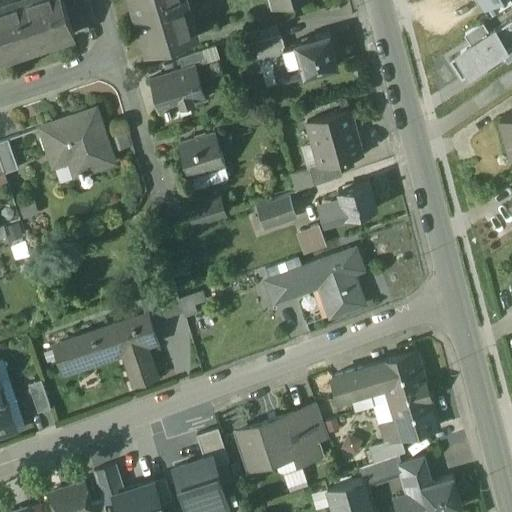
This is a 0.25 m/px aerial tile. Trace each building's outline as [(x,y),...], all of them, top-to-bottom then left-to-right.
[(6,0),(0,2),(0,58),(74,33),(72,27),(63,0),(6,0)] [(95,20),(88,0),(63,0),(72,27),(95,20)] [(185,0),(130,0),(146,54),(197,39),(185,0)] [(511,2),(510,0),(493,0),(485,6),(492,16),(511,2)] [(511,17),(494,29),(506,47),(511,43),(511,17)] [(464,35),(471,45),(490,32),(483,22),(464,35)] [(506,47),(494,29),(490,32),(471,45),(450,59),(462,77),(500,51),(506,47)] [(328,34),(295,43),(300,61),(274,68),(277,82),(337,65),(328,34)] [(273,36),(252,41),(259,57),(261,65),(279,60),(273,36)] [(252,41),(229,48),(233,64),(259,57),(252,41)] [(511,43),(506,47),(500,51),(507,61),(511,58),(511,43)] [(201,48),(177,56),(181,68),(195,64),(195,65),(206,61),(201,48)] [(181,68),(150,78),(160,111),(205,97),(195,65),(195,64),(181,68)] [(95,108),(41,126),(54,163),(74,157),(80,175),(84,174),(83,170),(112,160),(95,108)] [(349,109),(306,121),(319,165),(319,167),(339,161),(362,155),(349,109)] [(511,112),(497,116),(508,155),(511,153),(511,112)] [(214,131),(178,143),(189,176),(224,164),(214,131)] [(17,168),(7,138),(0,140),(0,161),(3,171),(4,172),(17,168)] [(339,161),(319,167),(319,165),(309,168),(313,183),(342,173),(339,161)] [(369,180),(338,188),(341,199),(318,205),(323,221),(376,207),(369,180)] [(183,204),(191,224),(225,212),(218,191),(183,204)] [(288,193),(256,204),(264,226),(296,215),(288,193)] [(318,222),(296,230),(303,252),(326,244),(318,222)] [(356,247),(266,279),(274,300),(318,285),(329,315),(364,303),(353,272),(363,269),(356,247)] [(175,287),(153,294),(161,317),(182,310),(175,287)] [(145,313),(56,343),(63,365),(122,345),(134,381),(154,374),(142,339),(153,335),(145,313)] [(416,351),(363,366),(368,384),(369,384),(371,388),(383,384),(388,399),(426,388),(416,351)] [(363,366),(332,375),(339,398),(371,388),(369,384),(368,384),(363,366)] [(41,379),(29,383),(38,411),(51,407),(41,379)] [(0,383),(0,408),(9,406),(1,383),(0,383)] [(426,388),(388,399),(393,417),(378,421),(384,440),(384,441),(400,436),(437,425),(426,388)] [(339,422),(325,393),(315,397),(330,426),(339,422)] [(328,434),(317,404),(305,408),(316,438),(328,434)] [(0,408),(0,434),(17,429),(9,406),(0,408)] [(305,408),(238,430),(250,465),(296,449),(300,460),(321,453),(316,438),(305,408)] [(217,425),(196,432),(206,460),(213,458),(216,464),(229,460),(217,425)] [(384,440),(369,444),(374,461),(398,453),(405,451),(400,436),(384,441),(384,440)] [(423,454),(401,460),(398,453),(374,461),(359,466),(362,477),(364,477),(367,486),(400,475),(426,466),(423,454)] [(206,460),(175,470),(188,511),(230,511),(216,464),(213,458),(206,460)] [(114,461),(94,468),(104,500),(116,496),(115,489),(122,487),(114,461)] [(426,466),(400,475),(404,488),(410,486),(420,484),(430,481),(426,466)] [(165,475),(151,478),(158,502),(171,498),(165,475)] [(430,481),(420,484),(427,511),(439,511),(461,506),(453,475),(430,481)] [(362,477),(327,487),(333,511),(374,511),(367,486),(364,477),(362,477)] [(122,487),(115,489),(116,496),(121,511),(161,511),(158,502),(151,478),(122,487)] [(84,481),(49,491),(55,511),(93,511),(91,503),(84,481)] [(427,511),(420,484),(410,486),(412,492),(393,497),(396,511),(427,511)] [(105,511),(102,500),(91,503),(93,511),(105,511)]
